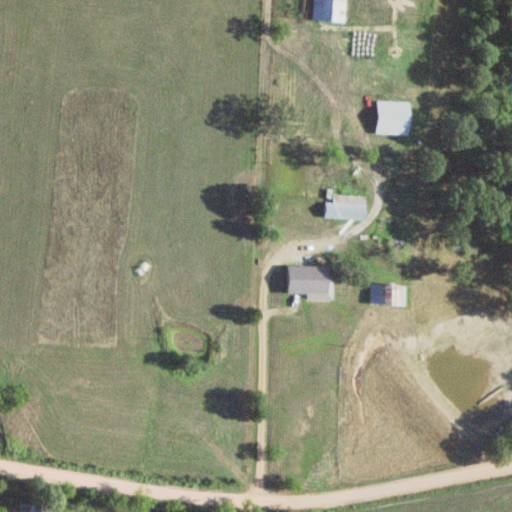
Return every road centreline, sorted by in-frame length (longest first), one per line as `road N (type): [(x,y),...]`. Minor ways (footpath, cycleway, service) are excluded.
road 1 (residential): [(0,467),(198,499),(297,499),(511,466)]
road 2 (residential): [(268,234),(279,260),(348,238),(377,218),(397,189),(386,171),(342,151),(269,137),(268,234)]
road 3 (residential): [(256,499),(266,296),(279,260)]
